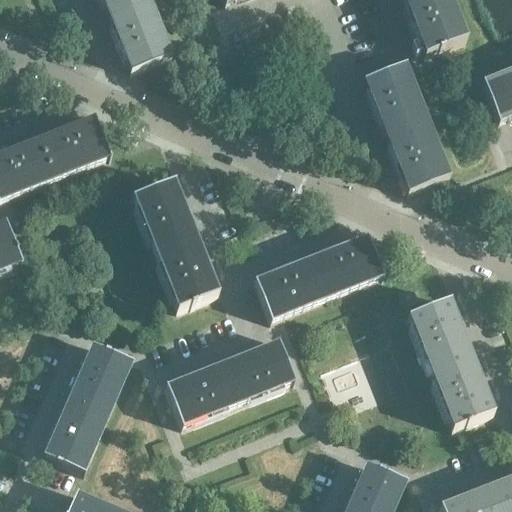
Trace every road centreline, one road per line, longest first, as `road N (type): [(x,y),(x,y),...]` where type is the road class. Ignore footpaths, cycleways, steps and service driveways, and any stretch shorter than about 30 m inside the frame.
road 1 (residential): [(380,219),(181,132)]
road 2 (residential): [(8,511),(80,350)]
road 3 (residential): [(380,219),(224,283)]
road 4 (residential): [(157,380),(248,344),(224,283)]
road 5 (residential): [(224,283),(172,153),(181,132)]
road 6 (residential): [(500,404),(450,275),(460,254)]
road 7 (residential): [(380,219),(389,197),(345,80)]
